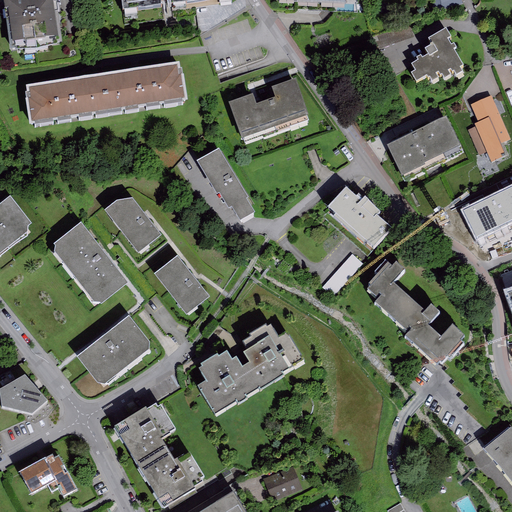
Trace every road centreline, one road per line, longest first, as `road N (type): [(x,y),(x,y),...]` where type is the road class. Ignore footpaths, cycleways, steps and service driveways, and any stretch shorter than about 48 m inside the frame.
road 1 (residential): [(257,0),(391,194),(481,278),(496,303),(511,391)]
road 2 (unknown): [(279,32),(81,72)]
road 3 (residential): [(0,315),(82,420)]
road 4 (residential): [(191,348),(82,420)]
